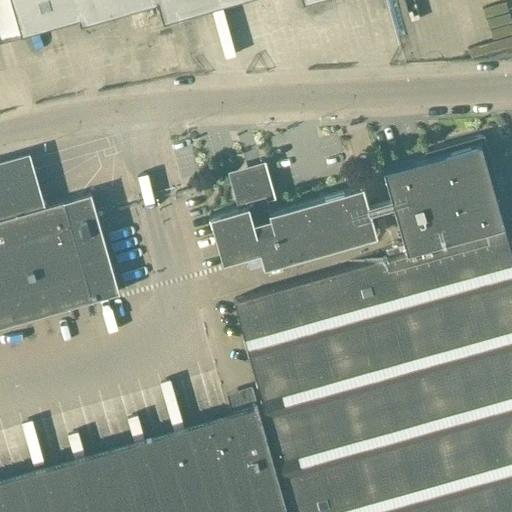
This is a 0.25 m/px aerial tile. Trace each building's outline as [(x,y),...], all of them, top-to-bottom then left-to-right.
[(0,0),(0,27),(76,6),(80,20),(148,0),(156,0),(162,16),(219,0),(0,0)] [(511,511),(511,257),(502,223),(484,159),(479,141),(382,169),(406,250),(233,299),(292,511),(511,511)] [(376,233),(361,184),(269,211),(263,192),(245,197),(247,204),(209,215),(222,261),(259,250),(263,266),(376,233)] [(95,211),(90,192),(0,217),(0,324),(118,291),(95,211)] [(0,511),(286,511),(258,411),(0,483),(0,511)]
